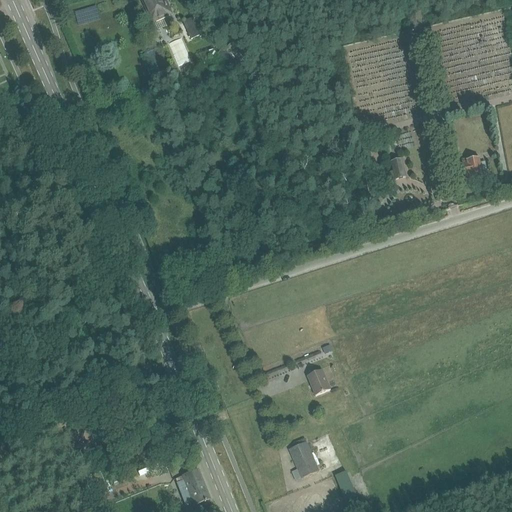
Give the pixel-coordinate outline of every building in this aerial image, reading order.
[(144,0),(154,21),(169,14),(162,0),(144,0)] [(73,13),(77,26),(98,19),(93,7),(73,13)] [(199,37),(192,21),(184,25),(191,40),(199,37)] [(191,63),(181,40),(169,45),(179,68),(191,63)] [(224,50),(219,54),(229,67),(235,63),(224,50)] [(229,70),(210,76),(213,83),(232,77),(229,70)] [(236,78),(251,74),(250,70),(235,75),(236,78)] [(200,88),(212,84),(210,77),(197,81),(200,88)] [(122,110),(117,98),(109,101),(115,113),(122,110)] [(463,163),(464,170),(466,180),(470,179),(470,180),(483,178),(483,173),(487,172),(485,163),(481,164),(480,159),(467,161),(467,162),(463,163)] [(406,178),(403,169),(401,161),(392,164),(395,173),(387,175),(389,181),(393,180),(393,181),(406,178)] [(334,353),(331,346),(322,350),(325,356),(334,353)] [(331,392),(323,372),(308,378),(316,398),(331,392)] [(335,433),(329,435),(333,445),(339,442),(335,433)] [(320,473),(308,443),(289,451),(298,471),(292,473),(296,483),(320,473)] [(121,467),(126,482),(135,479),(129,464),(121,467)] [(136,473),(138,479),(146,475),(144,470),(136,473)] [(198,471),(188,475),(182,477),(194,507),(209,501),(198,471)] [(355,497),(344,472),(333,477),(344,502),(355,497)] [(100,473),(93,476),(101,496),(108,494),(100,473)] [(173,480),(178,497),(187,493),(182,477),(173,480)]
